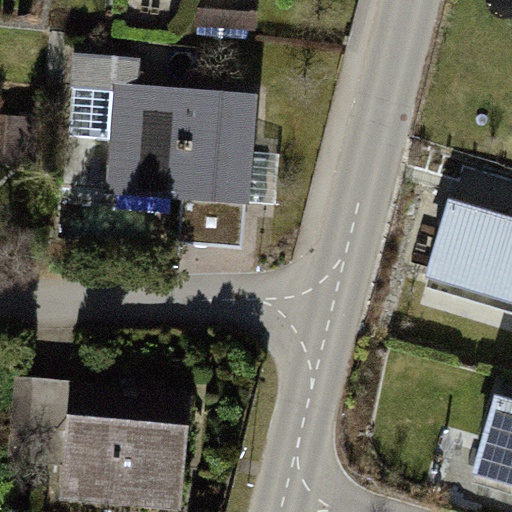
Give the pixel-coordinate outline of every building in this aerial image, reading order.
[(138,65),(75,61),(70,139),(113,142),(109,192),(250,201),(258,96),(189,92),(189,96),(136,92),(138,65)] [(37,161),(38,125),(15,124),(13,160),(37,161)] [(511,223),(455,206),(433,277),(511,300),(511,223)] [(185,506),(195,397),(21,380),(16,440),(70,445),(66,487),(120,492),(119,499),(185,506)] [(511,404),(500,401),(479,473),(482,473),(511,482),(511,404)]
